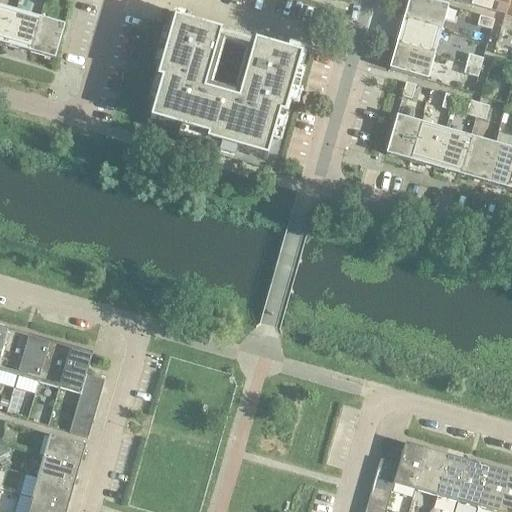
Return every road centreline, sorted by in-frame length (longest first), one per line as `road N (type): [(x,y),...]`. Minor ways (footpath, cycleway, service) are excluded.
road 1 (residential): [(0,288),(134,328),(85,511)]
road 2 (residential): [(511,253),(307,196)]
road 3 (residential): [(0,96),(67,113),(88,103),(117,0)]
road 4 (unknown): [(221,0),(354,42)]
road 5 (residential): [(511,439),(383,400)]
